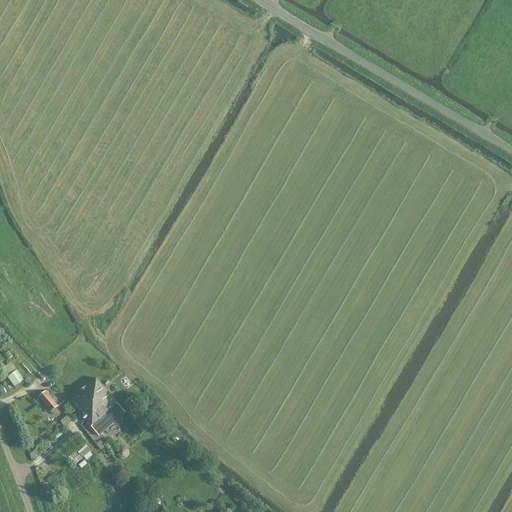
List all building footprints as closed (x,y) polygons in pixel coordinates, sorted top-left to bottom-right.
[(8,380),(16,389),(25,382),(17,372),(8,380)] [(86,422),(113,399),(97,380),(70,402),(86,422)] [(46,392),(39,398),(52,413),(58,407),(46,392)] [(125,406),(133,415),(142,408),(134,398),(125,406)] [(99,438),(126,415),(113,399),(86,422),(99,438)] [(79,453),(83,459),(91,452),(87,446),(79,453)] [(36,460),(41,452),(36,449),(31,456),(36,460)]
